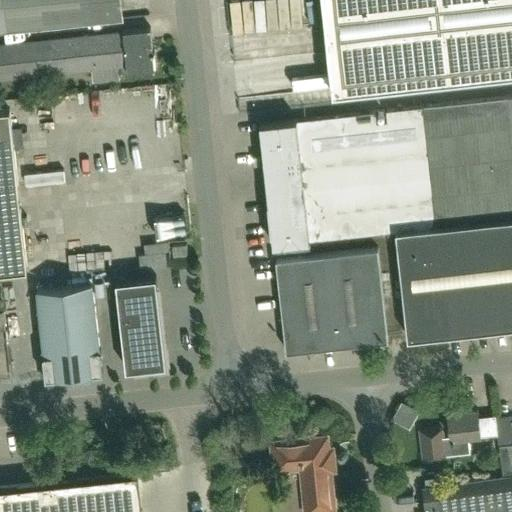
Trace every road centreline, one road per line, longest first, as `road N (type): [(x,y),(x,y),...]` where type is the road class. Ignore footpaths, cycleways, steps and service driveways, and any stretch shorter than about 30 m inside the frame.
road 1 (unclassified): [(228,393),(187,0)]
road 2 (unclassified): [(228,393),(0,417)]
road 3 (unclassified): [(511,365),(361,378)]
road 4 (unclassified): [(381,511),(361,378)]
road 5 (unclassified): [(361,378),(228,393)]
